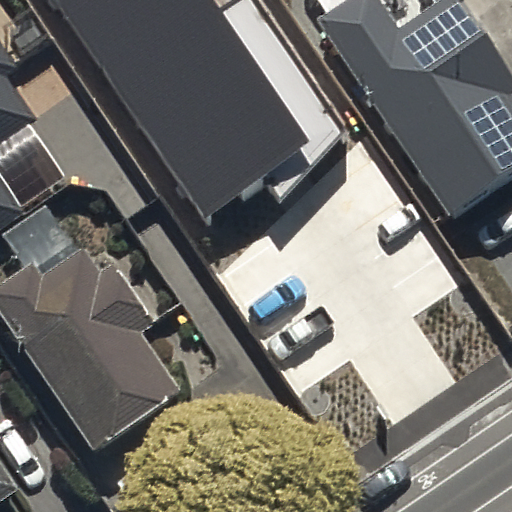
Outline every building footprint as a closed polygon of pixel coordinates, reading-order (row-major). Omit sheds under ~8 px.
[(58,0),(210,223),(263,184),(277,204),(343,132),(256,0),(239,0),(221,13),(213,0),(58,0)] [(371,0),(363,0),(316,32),(447,229),(511,185),(511,109),(511,107),(511,106),(511,88),(456,3),(399,41),(371,0)] [(0,242),(26,225),(0,185),(0,154),(35,132),(6,89),(17,82),(0,55),(0,242)] [(0,299),(0,329),(94,466),(181,406),(140,345),(154,335),(113,276),(101,283),(85,261),(43,290),(34,276),(0,299)] [(0,511),(7,511),(19,504),(0,476),(0,511)]
